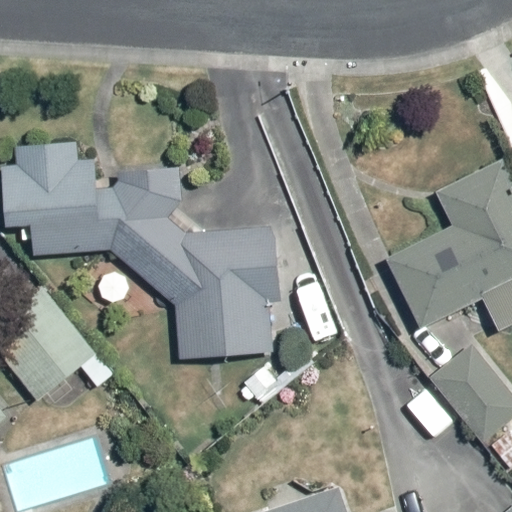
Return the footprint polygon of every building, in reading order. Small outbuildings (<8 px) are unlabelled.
[(175,221),(185,201),(181,170),(124,174),(125,189),(104,190),(101,162),(83,162),(81,146),(21,151),(23,166),(8,168),(13,231),(36,228),(37,259),(114,252),(180,308),(183,360),(278,356),(272,307),(285,304),(280,231),(195,236),(175,221)] [(511,330),(511,171),(507,161),(443,193),(458,227),(391,257),(425,332),(489,303),(504,335),(511,330)] [(0,324),(0,355),(39,403),(100,355),(47,290),(0,324)] [(431,376),(487,443),(511,473),(511,391),(472,343),(431,376)] [(0,432),(16,421),(0,402),(0,432)] [(351,511),(343,487),(270,511),(351,511)]
